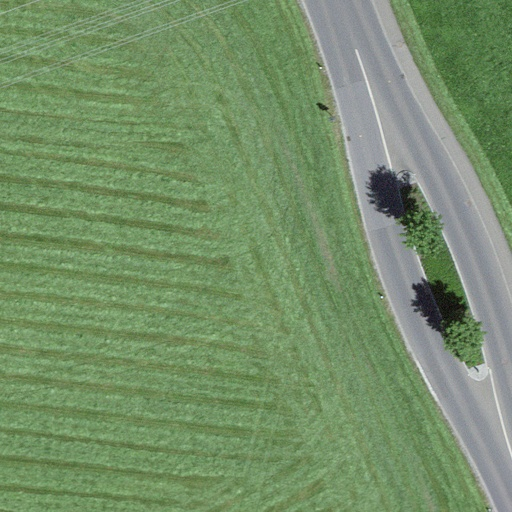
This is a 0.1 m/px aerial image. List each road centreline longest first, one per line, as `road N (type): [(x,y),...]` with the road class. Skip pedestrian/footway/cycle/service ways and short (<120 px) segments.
road 1 (tertiary): [(511,460),(507,365),(479,264),(430,170),(374,98)]
road 2 (tertiary): [(374,98),(379,193),(404,285),(449,375),(511,460)]
